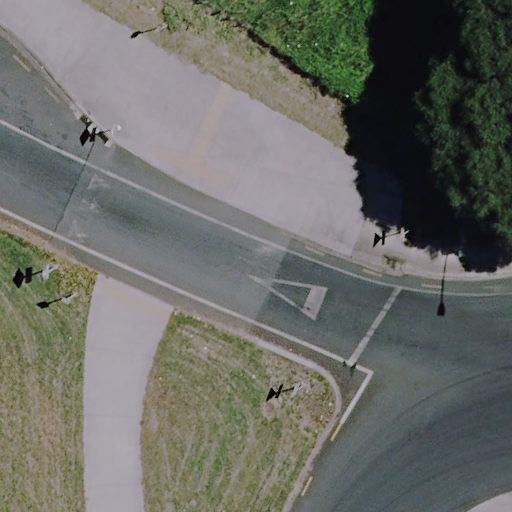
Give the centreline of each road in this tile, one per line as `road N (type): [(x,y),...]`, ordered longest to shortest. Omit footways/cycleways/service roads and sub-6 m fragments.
road 1 (motorway): [(0,143),(370,342),(485,417)]
road 2 (primary): [(371,511),(424,453),(485,417)]
